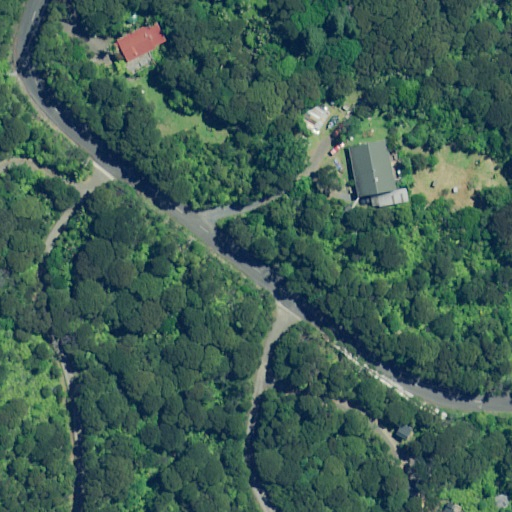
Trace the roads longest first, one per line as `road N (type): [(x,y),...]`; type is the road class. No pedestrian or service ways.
road 1 (unclassified): [(511,401),(442,395),(365,364),(112,159),(49,104),(33,77),(26,46),(37,0)]
road 2 (track): [(112,159),(44,256),(82,511)]
